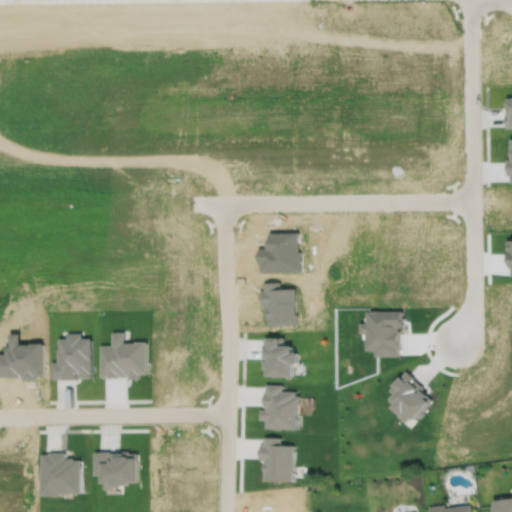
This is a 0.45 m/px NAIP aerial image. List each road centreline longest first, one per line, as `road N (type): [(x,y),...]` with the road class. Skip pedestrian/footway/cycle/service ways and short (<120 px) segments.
road 1 (residential): [(472,0),(475,314),(460,345)]
road 2 (residential): [(227,210),(232,511)]
road 3 (residential): [(227,210),(474,208)]
road 4 (residential): [(0,416),(231,416)]
